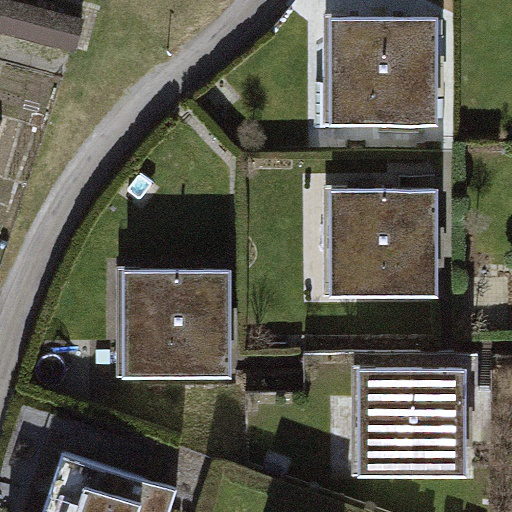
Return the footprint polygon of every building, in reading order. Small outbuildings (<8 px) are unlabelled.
[(81,18),(4,0),(0,0),(0,28),(73,47),(81,18)] [(434,16),(333,16),(333,79),(316,79),(316,124),(334,124),(334,117),(434,117),(434,16)] [(434,187),(334,187),(334,289),(434,288),(434,187)] [(227,268),(126,268),(126,370),(228,369),(227,268)] [(463,367),(362,366),(361,467),(463,467),(463,367)] [(168,511),(177,487),(64,450),(44,511),(168,511)]
